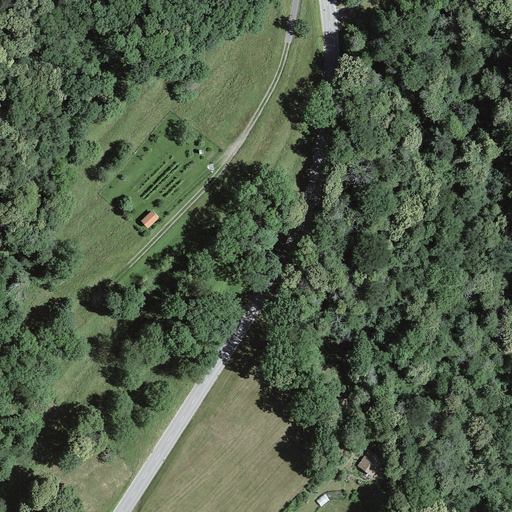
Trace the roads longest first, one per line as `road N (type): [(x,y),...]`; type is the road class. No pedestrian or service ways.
road 1 (tertiary): [(326,0),(328,114),(305,218),(121,511)]
road 2 (track): [(94,300),(237,146),(277,75),(296,0)]
